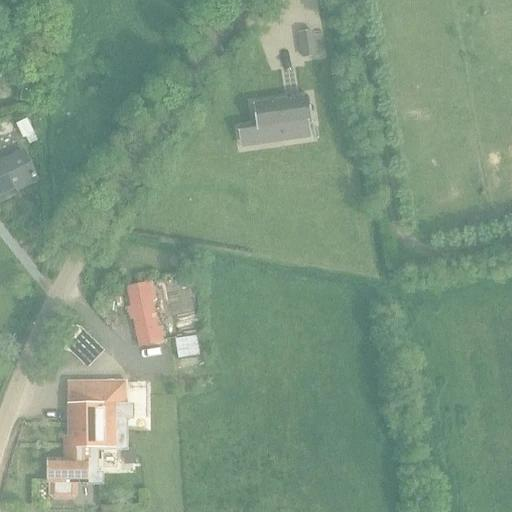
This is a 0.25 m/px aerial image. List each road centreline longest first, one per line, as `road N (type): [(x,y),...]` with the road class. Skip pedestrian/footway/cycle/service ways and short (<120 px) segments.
road 1 (unclassified): [(99,220),(235,0)]
road 2 (residential): [(0,427),(31,332),(99,220)]
